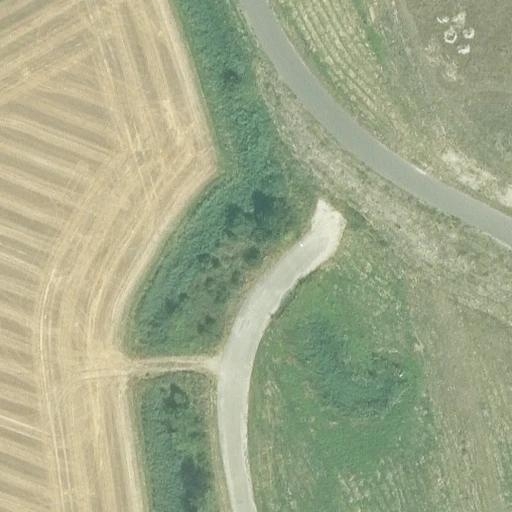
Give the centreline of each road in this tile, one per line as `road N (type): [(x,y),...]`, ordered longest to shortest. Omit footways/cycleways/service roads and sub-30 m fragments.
road 1 (unclassified): [(511,237),(401,172),(341,124),(284,60),(249,0)]
road 2 (unclassified): [(247,511),(235,452),(246,335),(318,240)]
